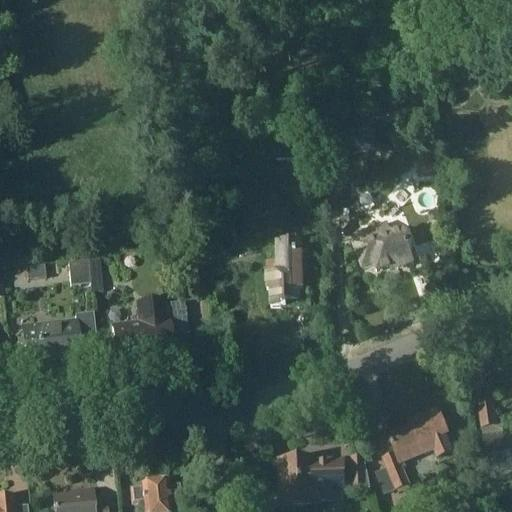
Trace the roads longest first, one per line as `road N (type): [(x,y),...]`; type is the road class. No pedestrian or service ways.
road 1 (track): [(175,0),(205,418)]
road 2 (residential): [(213,417),(511,303)]
road 3 (residential): [(0,437),(213,417)]
